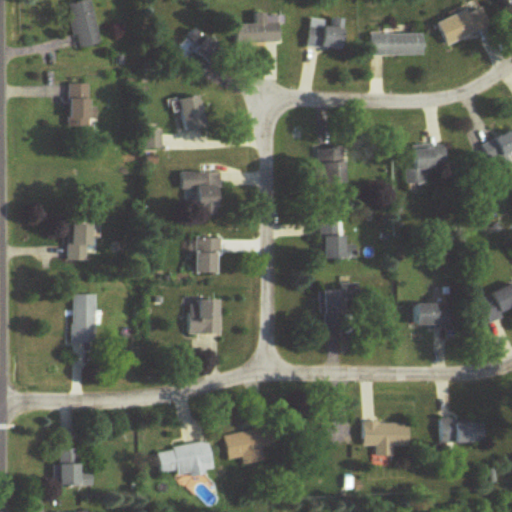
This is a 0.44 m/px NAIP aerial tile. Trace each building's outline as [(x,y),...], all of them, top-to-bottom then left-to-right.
[(98,44),(88,0),(82,0),(65,4),(75,49),(98,44)] [(443,44),(487,27),(478,5),(434,22),(443,44)] [(232,25),(232,44),(276,43),(276,24),(263,24),(263,13),(253,13),(253,25),(232,25)] [(303,47),(337,51),(340,19),(330,18),(329,29),(305,26),(303,47)] [(366,34),(366,57),(420,57),(420,34),(366,34)] [(65,127),(85,127),(85,85),(65,85),(65,127)] [(182,133),(203,127),(194,96),(174,101),(182,133)] [(504,163),(501,157),(511,151),(511,138),(508,131),(478,148),(491,171),(504,163)] [(143,148),(157,148),(157,132),(143,132),(143,148)] [(422,169),(443,167),(442,145),(409,147),(411,169),(402,170),(404,185),(423,184),(422,169)] [(317,185),(341,184),(340,148),(316,149),(317,185)] [(193,191),(193,216),(215,216),(214,173),(178,174),(178,191),(193,191)] [(319,260),(341,260),(341,222),(319,222),(319,260)] [(84,263),(84,224),(64,224),(64,263),(84,263)] [(215,274),(215,238),(190,238),(190,274),(215,274)] [(320,317),(357,316),(356,284),(338,285),(338,291),(320,292),(320,317)] [(486,323),(511,310),(511,285),(511,284),(475,301),(486,323)] [(68,295),(68,344),(91,344),(91,295),(68,295)] [(215,301),(185,301),(185,335),(215,335),(215,301)] [(447,304),(412,304),(412,328),(447,328),(447,304)] [(483,419),(438,419),(438,443),(483,443),(483,419)] [(360,447),(373,447),(373,457),(390,457),(390,447),(406,447),(406,423),(360,423),(360,447)] [(296,425),(296,446),(330,446),(330,425),(296,425)] [(255,431),(221,437),(225,462),(239,459),(240,467),(261,463),(255,431)] [(158,474),(174,472),(175,478),(209,472),(204,443),(154,451),(158,474)] [(55,488),(89,488),(89,473),(76,473),(76,450),(55,450),(55,488)]
